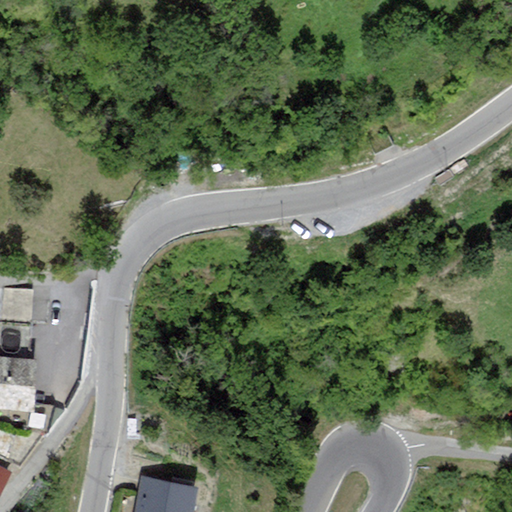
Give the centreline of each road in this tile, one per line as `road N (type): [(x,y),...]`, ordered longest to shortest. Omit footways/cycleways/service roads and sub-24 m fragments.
road 1 (tertiary): [(92,511),(108,423),(113,290),(145,236),(186,215),(382,180),(511,105)]
road 2 (unclassified): [(388,453),(438,448),(511,458)]
road 3 (tertiary): [(388,453),(378,444),(347,442),(329,461),(311,511)]
